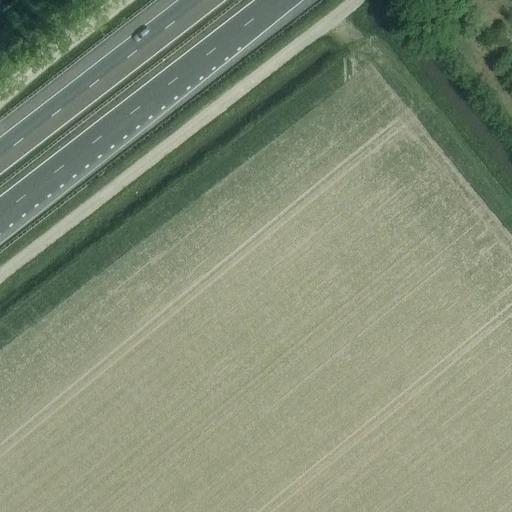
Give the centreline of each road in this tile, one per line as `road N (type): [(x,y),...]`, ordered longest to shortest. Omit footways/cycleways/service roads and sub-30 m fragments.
road 1 (unclassified): [(0,280),(354,0)]
road 2 (motorway): [(0,212),(274,0)]
road 3 (motorway): [(202,0),(0,156)]
road 4 (unclassified): [(0,103),(133,0)]
